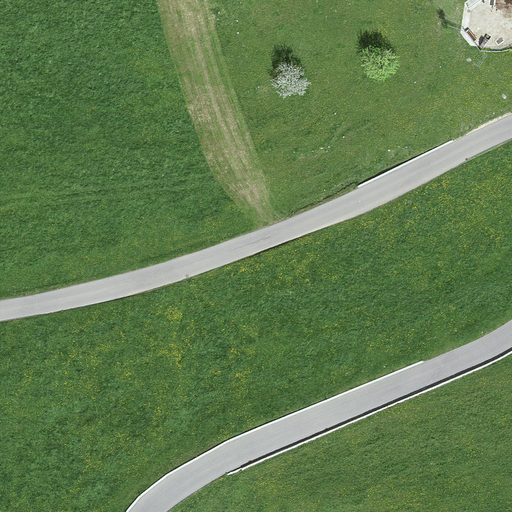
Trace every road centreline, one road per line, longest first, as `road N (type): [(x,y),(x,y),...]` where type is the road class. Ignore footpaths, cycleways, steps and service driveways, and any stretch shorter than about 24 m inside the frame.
road 1 (tertiary): [(0,310),(186,267),(360,199),(511,126)]
road 2 (tertiary): [(511,335),(247,448),(174,486),(145,511)]
